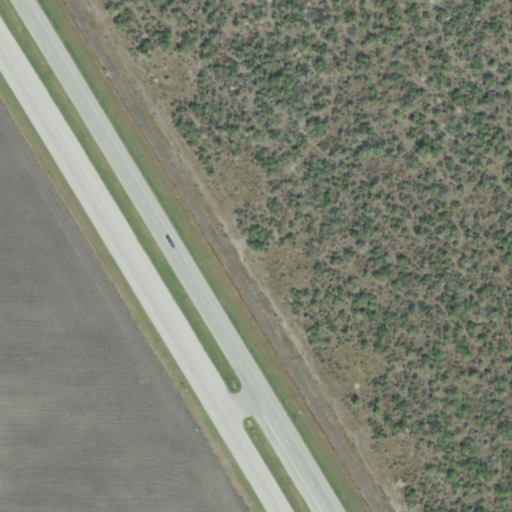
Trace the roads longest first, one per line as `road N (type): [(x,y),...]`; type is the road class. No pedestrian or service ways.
road 1 (trunk): [(340,511),(28,0)]
road 2 (trunk): [(0,47),(282,511)]
